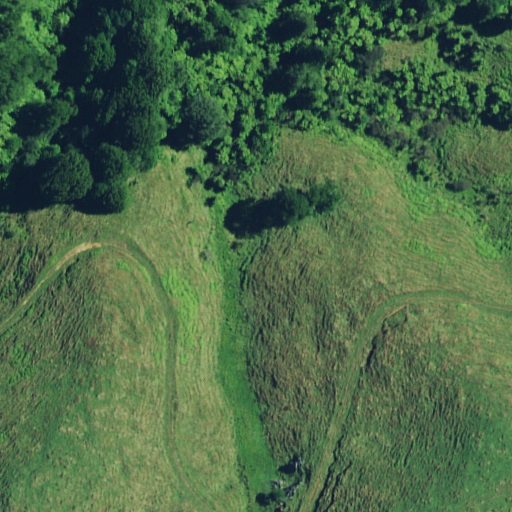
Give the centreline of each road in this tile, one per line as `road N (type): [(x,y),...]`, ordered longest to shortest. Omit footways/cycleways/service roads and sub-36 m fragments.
road 1 (track): [(0,333),(67,254),(118,235),(157,281),(193,489),(214,511)]
road 2 (track): [(310,511),(378,316),(427,295),(511,308)]
